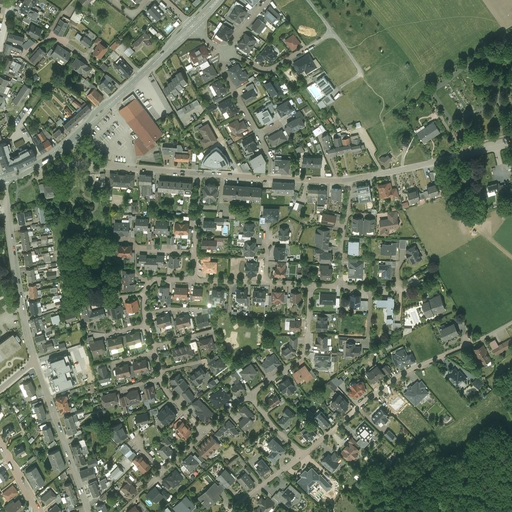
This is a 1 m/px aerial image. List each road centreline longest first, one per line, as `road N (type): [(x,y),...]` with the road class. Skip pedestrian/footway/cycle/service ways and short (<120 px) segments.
road 1 (residential): [(487,336),(387,384),(303,454)]
road 2 (unclassified): [(348,180),(511,144)]
road 3 (residential): [(88,511),(35,359)]
road 4 (unclassified): [(199,173),(348,180)]
road 5 (residential): [(24,320),(1,178)]
road 6 (residential): [(249,395),(305,350),(311,286)]
road 7 (unclassified): [(73,138),(108,165),(199,173)]
road 8 (residential): [(225,52),(271,69),(333,32)]
